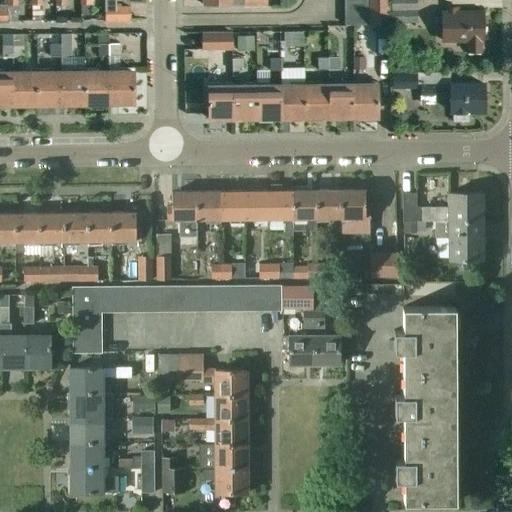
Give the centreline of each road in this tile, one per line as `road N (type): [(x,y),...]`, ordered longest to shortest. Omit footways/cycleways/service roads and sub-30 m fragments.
road 1 (residential): [(166,155),(511,150)]
road 2 (residential): [(0,157),(166,155)]
road 3 (residential): [(164,0),(166,155)]
